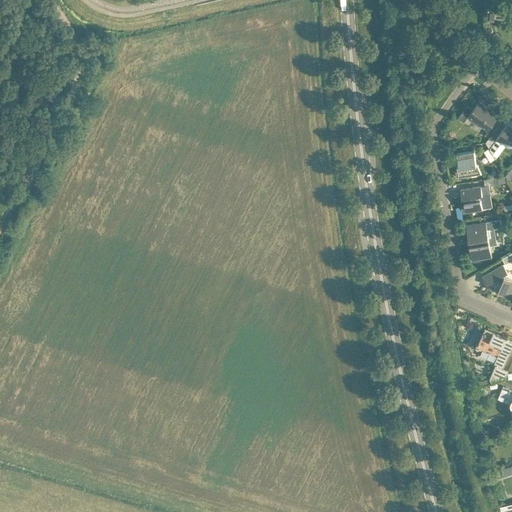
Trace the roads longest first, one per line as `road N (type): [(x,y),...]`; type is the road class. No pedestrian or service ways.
road 1 (secondary): [(436,511),(367,203),(346,0)]
road 2 (residential): [(511,318),(461,295),(431,125),(476,66)]
road 3 (track): [(0,233),(79,62),(76,35),(51,0)]
